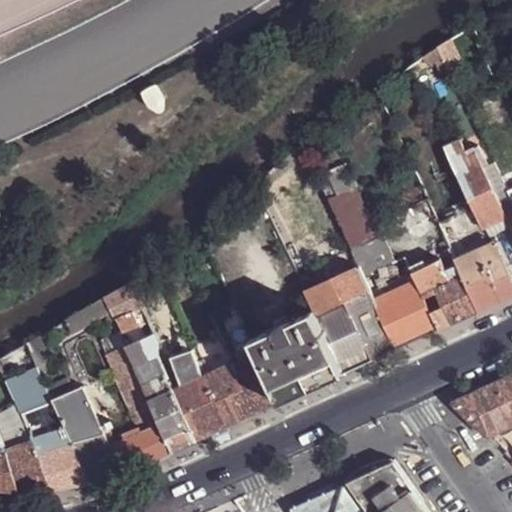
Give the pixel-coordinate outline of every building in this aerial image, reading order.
[(455,163),(471,155),(468,147),(463,134),(446,141),(455,163)] [(478,153),(484,149),(481,142),(468,147),(471,155),(478,153)] [(478,153),(507,215),(511,212),(511,201),(511,200),(493,161),(490,162),(484,149),(478,153)] [(504,216),(507,215),(478,153),(471,155),(455,163),(452,165),(482,228),(486,225),(504,216)] [(346,164),(329,172),(339,195),(357,188),(346,164)] [(329,172),(319,176),(329,200),(339,195),(329,172)] [(339,195),(329,200),(353,250),(381,237),(357,188),(339,195)] [(504,216),(486,225),(491,235),(509,226),(504,216)] [(360,267),(364,275),(392,262),(381,237),(353,250),(358,260),(360,267)] [(464,273),(480,310),(511,294),(511,273),(496,240),(456,259),(458,263),(464,273)] [(424,258),(409,265),(412,272),(428,264),(424,258)] [(417,281),(425,299),(437,293),(435,287),(464,273),(458,263),(447,268),(442,258),(428,264),(412,272),(417,281)] [(364,275),(360,267),(307,292),(315,310),(342,367),(344,373),(397,348),(369,287),(364,275)] [(411,283),(417,281),(412,272),(407,274),(411,283)] [(443,306),(452,323),(480,310),(464,273),(435,287),(437,293),(443,306)] [(369,287),(397,348),(439,329),(431,312),(425,299),(417,281),(411,283),(384,296),(378,284),(369,287)] [(129,284),(107,296),(113,312),(116,319),(122,330),(122,332),(129,329),(140,323),(134,311),(143,307),(134,288),(129,284)] [(107,296),(66,321),(73,334),(107,315),(113,312),(107,296)] [(431,312),(439,329),(452,323),(443,306),(431,312)] [(279,397),(342,367),(315,310),(300,317),(302,322),(294,326),(291,320),(288,314),(273,321),(275,327),(278,332),(268,337),(266,332),(252,339),(264,364),(279,397)] [(116,319),(113,312),(107,315),(110,322),(116,319)] [(302,322),(300,317),(291,320),(294,326),(302,322)] [(252,339),(244,322),(235,326),(243,342),(252,339)] [(278,332),(275,327),(266,332),(268,337),(278,332)] [(101,338),(122,385),(142,377),(128,344),(124,336),(122,332),(122,330),(101,338)] [(124,336),(128,344),(140,339),(136,331),(131,333),(124,336)] [(46,332),(27,343),(31,353),(52,342),(46,332)] [(143,339),(151,358),(160,354),(158,342),(154,333),(143,339)] [(174,451),(198,440),(175,388),(160,354),(151,358),(143,339),(142,338),(140,339),(128,344),(142,377),(162,423),(174,451)] [(31,353),(37,366),(58,353),(52,342),(31,353)] [(205,370),(194,345),(173,355),(169,357),(182,385),(207,375),(205,370)] [(207,375),(230,426),(257,413),(240,376),(236,367),(233,363),(212,372),(207,375)] [(244,363),(236,367),(240,376),(248,372),(244,363)] [(240,376),(257,413),(281,402),(279,397),(264,364),(248,372),(240,376)] [(279,397),(281,402),(308,389),(344,373),(342,367),(279,397)] [(511,421),(511,372),(452,399),(487,434),(511,421)] [(52,399),(75,388),(68,375),(46,386),(52,399)] [(175,388),(198,440),(230,426),(207,375),(182,385),(175,388)] [(140,425),(143,430),(162,423),(142,377),(122,385),(140,425)] [(75,388),(52,399),(54,405),(64,427),(65,428),(96,414),(95,412),(83,384),(75,388)] [(54,405),(52,399),(21,414),(24,420),(38,413),(54,405)] [(24,420),(21,414),(16,402),(0,410),(0,431),(1,434),(11,431),(27,426),(24,420)] [(54,405),(38,413),(48,433),(54,431),(64,427),(54,405)] [(107,407),(95,412),(96,414),(104,433),(107,433),(117,428),(107,407)] [(34,442),(35,445),(56,436),(54,431),(48,433),(38,413),(24,420),(27,426),(34,442)] [(67,431),(72,443),(95,436),(104,433),(96,414),(65,428),(67,431)] [(112,443),(125,472),(143,465),(174,451),(162,423),(143,430),(112,443)] [(143,430),(140,425),(109,439),(112,443),(143,430)] [(34,442),(27,426),(11,431),(1,434),(3,437),(8,451),(34,442)] [(64,427),(54,431),(56,436),(67,431),(65,428),(64,427)] [(35,445),(41,459),(74,446),(72,443),(67,431),(56,436),(35,445)] [(95,436),(114,475),(125,472),(112,443),(110,444),(104,433),(95,436)] [(114,475),(95,436),(72,443),(74,446),(90,482),(114,475)] [(0,488),(21,490),(8,451),(3,437),(0,437),(0,488)] [(8,451),(21,490),(54,488),(41,459),(35,445),(34,442),(8,451)] [(41,459),(54,488),(90,482),(74,446),(41,459)] [(394,459),(348,481),(369,511),(432,511),(423,499),(395,458),(394,459)] [(369,511),(348,481),(292,508),(294,511),(369,511)]
